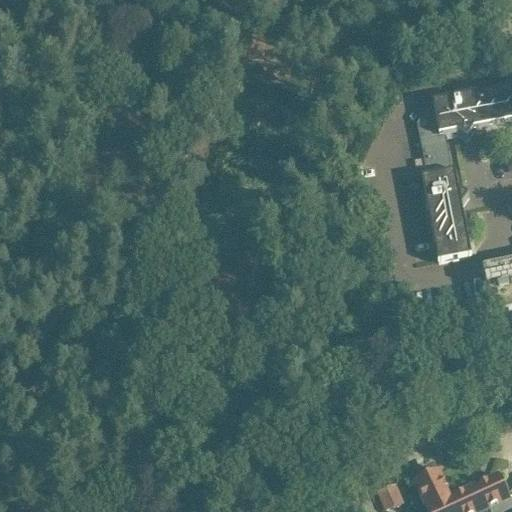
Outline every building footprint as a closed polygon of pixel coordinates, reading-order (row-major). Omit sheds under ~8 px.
[(511,90),(467,99),(473,132),(511,124),(511,90)] [(474,133),(473,132),(467,99),(433,106),(434,111),(426,112),(417,126),(423,161),(445,157),(441,138),(457,135),(457,136),(467,142),(474,133)] [(429,216),(461,209),(462,209),(468,199),(459,193),(457,193),(454,176),(449,177),(445,157),(423,161),(427,181),(422,182),(429,216)] [(438,266),(470,259),(461,209),(429,216),(438,266)] [(511,266),(482,273),(492,320),(511,315),(511,266)] [(499,479),(499,478),(450,501),(437,474),(414,485),(426,511),(489,511),(510,502),(510,501),(509,501),(498,480),(499,479)]
